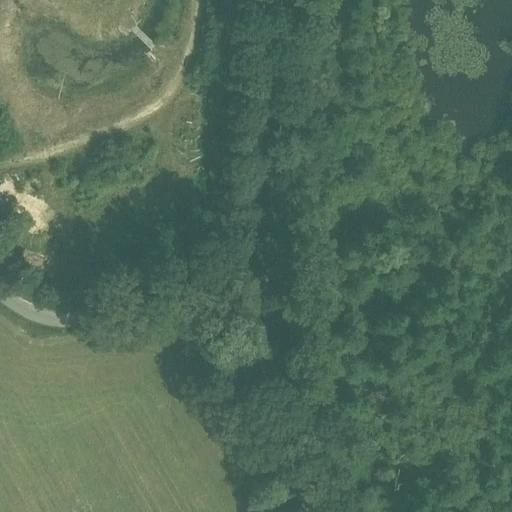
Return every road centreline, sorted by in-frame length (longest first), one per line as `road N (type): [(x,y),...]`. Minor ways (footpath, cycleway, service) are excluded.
road 1 (tertiary): [(258,247),(272,0)]
road 2 (unclassified): [(198,318),(157,310),(52,318),(0,292)]
road 3 (tertiary): [(256,395),(258,247)]
road 4 (tertiary): [(318,511),(256,395)]
